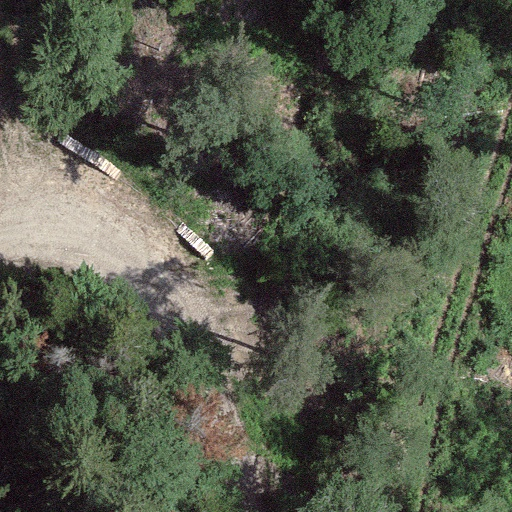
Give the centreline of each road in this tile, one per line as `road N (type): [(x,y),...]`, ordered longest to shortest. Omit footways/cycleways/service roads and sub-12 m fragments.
road 1 (track): [(246,511),(227,406),(196,341),(148,275),(78,242),(0,243)]
road 2 (track): [(511,176),(479,263),(419,511)]
